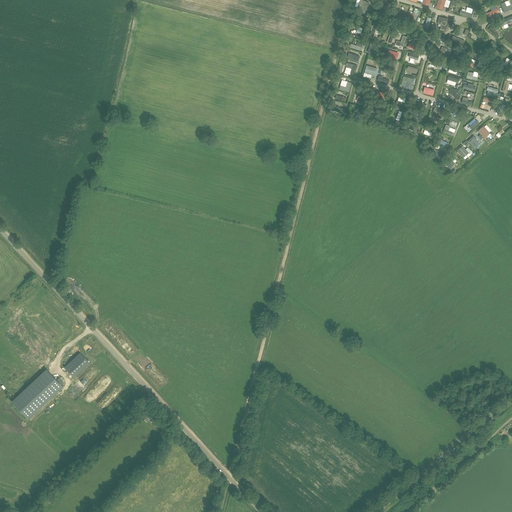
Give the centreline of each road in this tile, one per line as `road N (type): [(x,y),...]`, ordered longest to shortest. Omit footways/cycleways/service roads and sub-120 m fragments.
road 1 (track): [(220,511),(350,0)]
road 2 (unclassified): [(260,511),(0,229)]
road 3 (unclassified): [(376,511),(511,397)]
road 4 (unknown): [(29,511),(152,394)]
road 5 (track): [(407,511),(511,419)]
